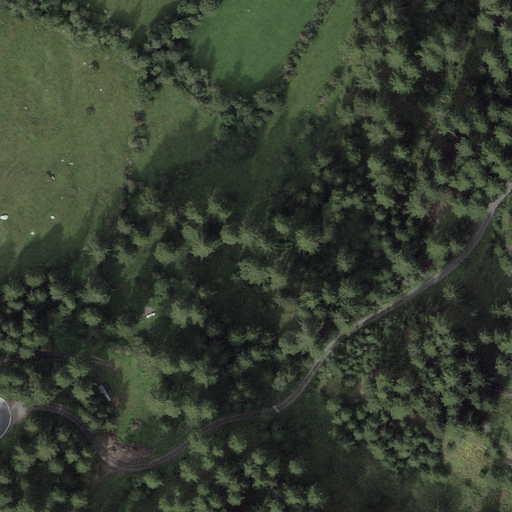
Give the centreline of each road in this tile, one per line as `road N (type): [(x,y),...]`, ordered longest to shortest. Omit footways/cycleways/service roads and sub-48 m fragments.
road 1 (track): [(511,1),(276,255),(0,385)]
road 2 (track): [(3,414),(71,412),(102,454),(133,466),(216,419),(282,403),(349,327),(444,270),(511,179)]
